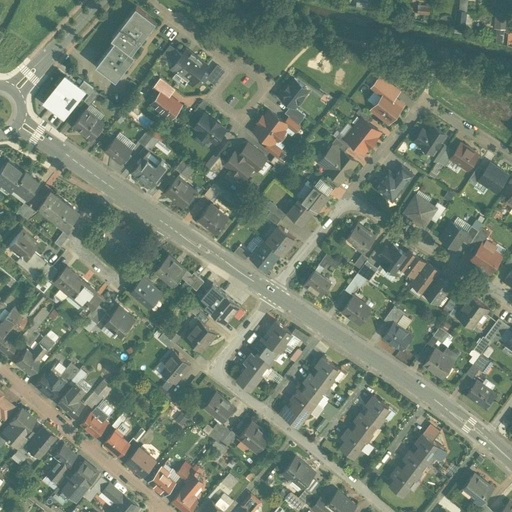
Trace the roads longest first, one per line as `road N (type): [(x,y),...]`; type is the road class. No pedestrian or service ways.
road 1 (tertiary): [(272,293),(18,122)]
road 2 (residential): [(348,198),(425,106),(511,159)]
road 3 (residential): [(0,373),(161,511)]
road 4 (residential): [(511,301),(348,198)]
road 5 (residential): [(263,409),(214,372),(272,293)]
road 6 (tertiary): [(102,0),(14,94)]
road 7 (residential): [(272,293),(348,198)]
